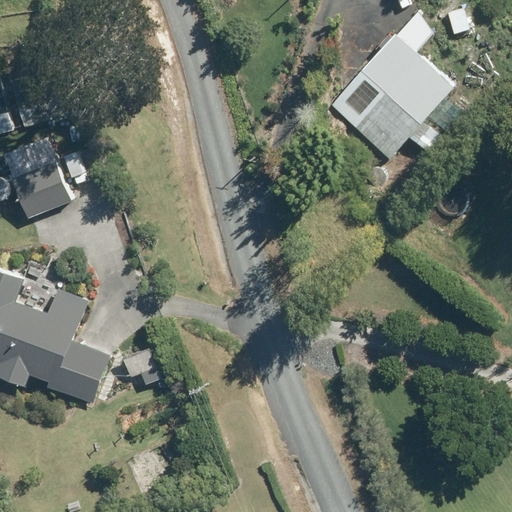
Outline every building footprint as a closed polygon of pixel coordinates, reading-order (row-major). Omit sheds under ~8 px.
[(380,67),(347,100),(392,144),(452,83),(400,31),(372,60),(380,67)] [(17,78),(30,125),(75,113),(62,66),(17,78)] [(12,152),(38,216),(81,199),(56,135),(12,152)] [(511,199),(504,182),(487,189),(501,223),(511,218),(511,199)] [(0,353),(87,391),(101,361),(61,344),(74,315),(0,283),(0,353)] [(90,483),(67,491),(75,511),(97,503),(90,483)]
